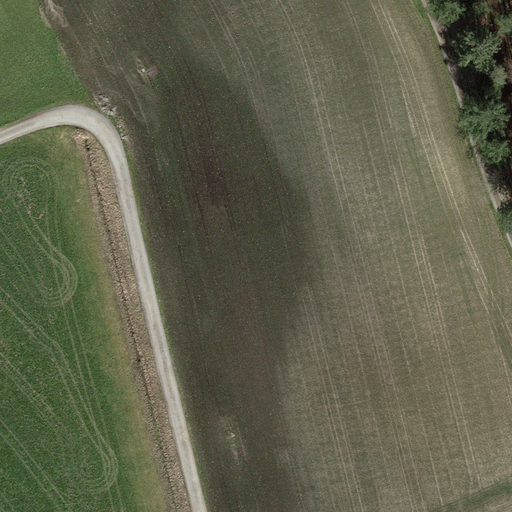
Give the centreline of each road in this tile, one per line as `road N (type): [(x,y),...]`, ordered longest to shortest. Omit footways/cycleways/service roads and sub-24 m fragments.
road 1 (track): [(201,511),(116,155),(95,119),(61,117)]
road 2 (track): [(511,230),(429,0)]
